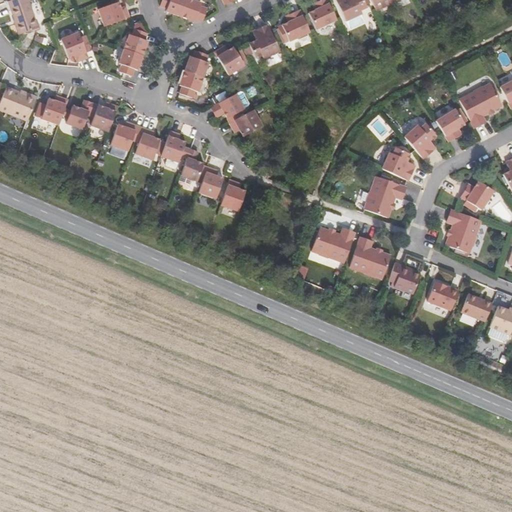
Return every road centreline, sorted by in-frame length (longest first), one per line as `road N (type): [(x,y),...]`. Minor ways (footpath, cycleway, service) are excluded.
road 1 (secondary): [(0,192),(511,410)]
road 2 (residential): [(155,102),(22,67),(0,46)]
road 3 (residential): [(511,139),(446,178),(421,238)]
